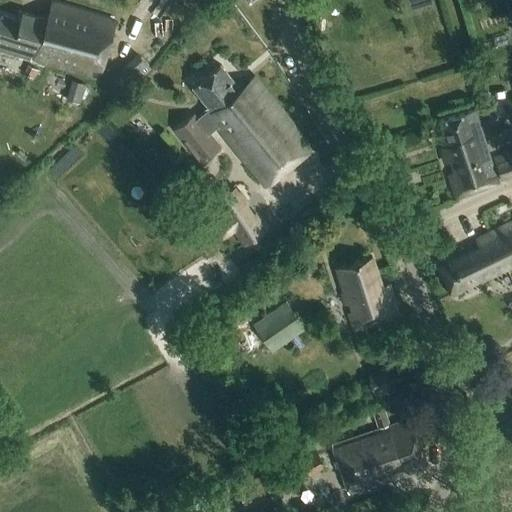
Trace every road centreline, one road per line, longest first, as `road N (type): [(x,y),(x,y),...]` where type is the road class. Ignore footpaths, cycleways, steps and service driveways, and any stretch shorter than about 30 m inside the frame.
road 1 (unclassified): [(432,511),(450,457),(450,399),(400,240)]
road 2 (unclassified): [(400,240),(314,81),(290,0)]
road 3 (residential): [(400,240),(511,190)]
